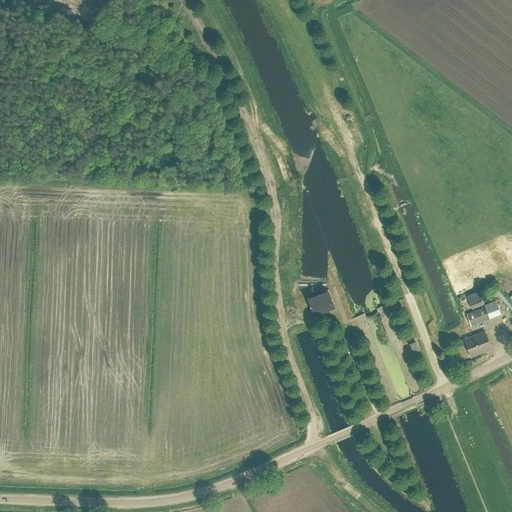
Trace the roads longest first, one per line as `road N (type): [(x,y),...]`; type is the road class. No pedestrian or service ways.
road 1 (track): [(317,445),(280,313),(279,195),(186,0)]
road 2 (unclassified): [(126,501),(197,493),(245,476),(444,386)]
road 3 (track): [(283,0),(407,294)]
road 4 (unclassified): [(126,501),(0,498)]
